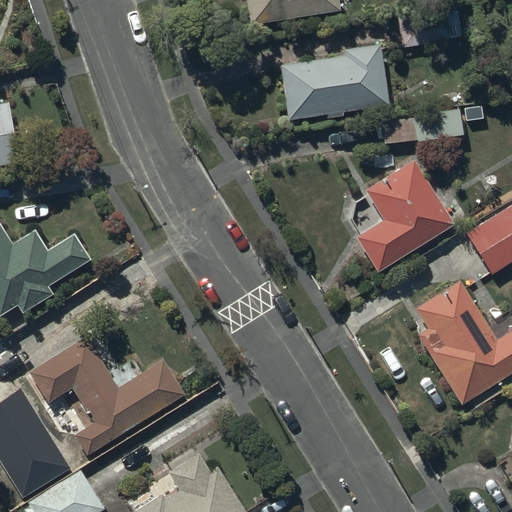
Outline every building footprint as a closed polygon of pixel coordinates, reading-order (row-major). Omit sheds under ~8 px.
[(459,27),(457,7),(398,15),(402,43),(451,36),(450,28),(459,27)] [(282,44),(288,96),(390,84),(383,23),(343,28),(344,37),(282,44)] [(0,147),(14,145),(3,83),(0,83),(0,147)] [(462,132),(458,103),(413,110),(418,139),(462,132)] [(415,134),(412,112),(381,118),(384,139),(415,134)] [(352,214),(371,245),(446,200),(407,137),(361,165),(380,197),(352,214)] [(511,256),(511,198),(466,228),(492,269),(511,256)] [(0,287),(78,236),(65,217),(39,234),(25,213),(8,224),(0,211),(0,287)] [(413,312),(451,375),(511,338),(511,297),(490,311),(459,260),(414,287),(424,305),(413,312)] [(22,353),(41,384),(67,368),(87,401),(70,411),(80,428),(171,372),(151,339),(110,364),(81,316),(22,353)] [(145,511),(143,511),(220,511),(244,497),(210,444),(202,449),(189,429),(158,448),(169,464),(131,488),(145,511)] [(117,511),(105,492),(71,511),(117,511)]
